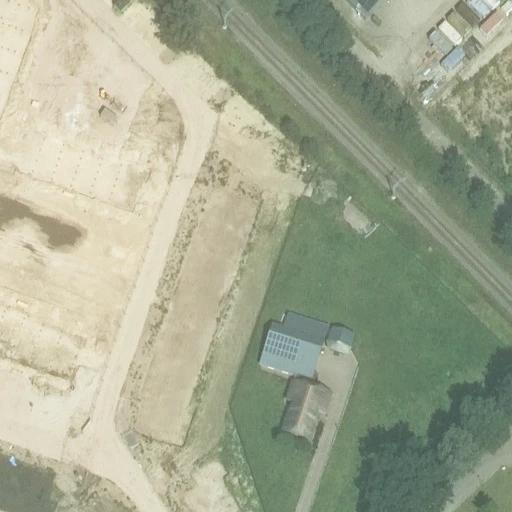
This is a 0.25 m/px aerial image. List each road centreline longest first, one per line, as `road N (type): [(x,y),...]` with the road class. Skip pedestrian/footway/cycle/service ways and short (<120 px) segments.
road 1 (residential): [(100,461),(100,412),(198,115)]
road 2 (unclassified): [(511,212),(302,0)]
road 3 (residential): [(198,115),(83,0)]
road 4 (residential): [(198,115),(253,172),(301,189)]
